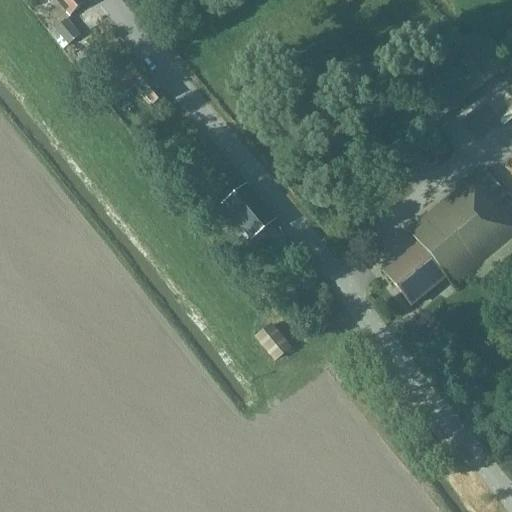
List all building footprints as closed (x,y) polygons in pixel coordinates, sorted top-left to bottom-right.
[(69,17),(85,4),(81,0),(52,0),(50,2),(56,8),(48,15),(55,23),(45,31),(62,52),(80,36),(66,20),(69,17)] [(430,128),(500,72),(502,75),(511,67),(480,27),(401,91),(430,128)] [(148,108),(165,95),(138,61),(122,76),(118,79),(109,69),(94,82),(115,107),(134,91),(148,108)] [(436,160),(449,150),(442,141),(429,151),(436,160)] [(476,177),(407,233),(426,257),(453,288),(469,275),(477,283),(508,257),(511,253),(511,205),(484,171),(476,177)] [(250,241),(274,220),(246,185),(221,206),(250,241)] [(445,281),(425,257),(416,246),(382,273),(410,308),(445,281)] [(273,362),(289,349),(271,326),(254,340),(273,362)]
